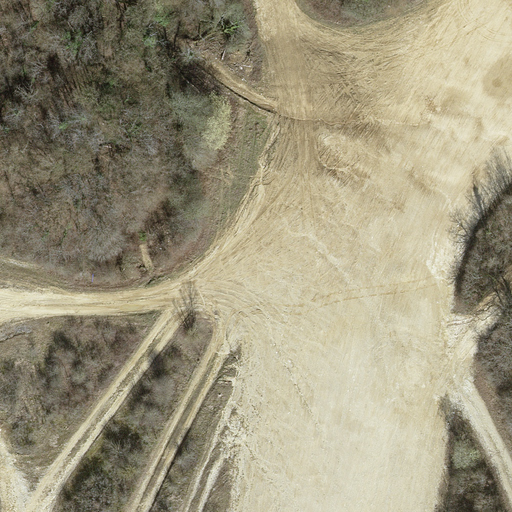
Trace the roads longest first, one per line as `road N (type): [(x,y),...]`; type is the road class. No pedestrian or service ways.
road 1 (track): [(511,32),(453,105),(323,511)]
road 2 (track): [(0,311),(48,298),(111,306),(251,276),(311,259),(423,200)]
road 3 (track): [(423,200),(447,369),(511,482)]
road 4 (track): [(311,259),(189,511)]
road 5 (track): [(199,289),(67,461),(39,511)]
road 6 (track): [(251,276),(137,511)]
road 7 (track): [(276,0),(423,200)]
